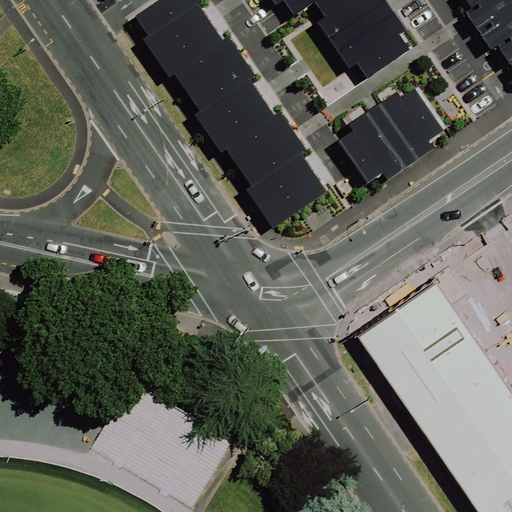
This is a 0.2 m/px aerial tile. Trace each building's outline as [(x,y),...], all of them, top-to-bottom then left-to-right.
[(322,187),(194,0),(158,0),(132,18),(271,221),(322,187)] [(270,0),(283,18),(306,3),(317,18),(308,24),(340,71),(352,63),(359,74),(402,45),(370,0),(270,0)] [(511,0),(454,0),(510,80),(511,78),(511,0)] [(409,90),(333,142),(361,182),(436,130),(409,90)] [(511,511),(511,399),(429,279),(351,333),(472,511),(511,511)]
